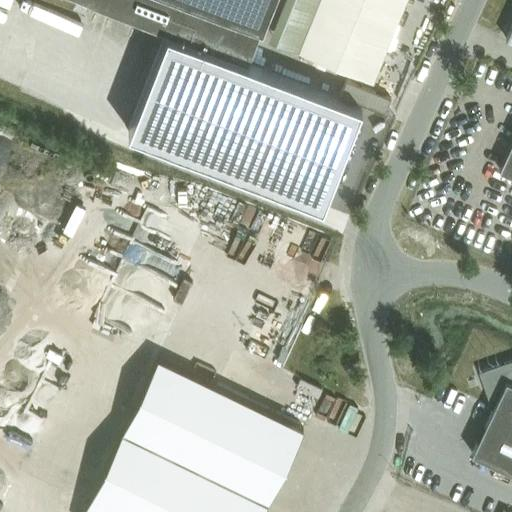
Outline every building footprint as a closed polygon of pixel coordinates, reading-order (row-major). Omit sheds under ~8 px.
[(94,0),(151,22),(111,123),(307,200),(346,99),(248,60),(270,0),(94,0)] [(318,0),(297,50),(372,81),(405,0),(318,0)] [(511,174),(511,140),(499,169),(511,174)] [(307,297),(312,285),(305,282),(300,294),(307,297)] [(158,357),(123,429),(82,511),(262,511),(304,427),(158,357)] [(471,451),(511,470),(511,359),(480,371),(493,406),(471,451)]
